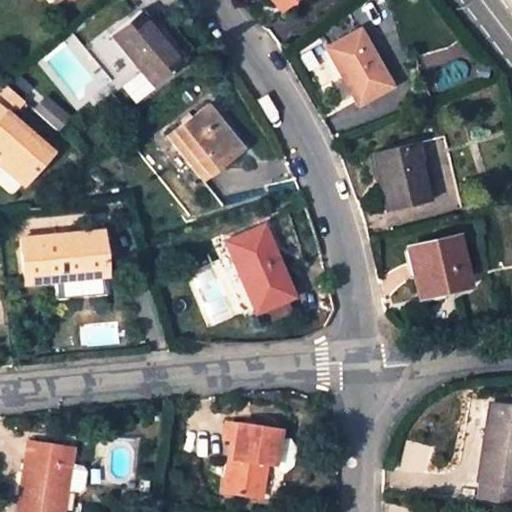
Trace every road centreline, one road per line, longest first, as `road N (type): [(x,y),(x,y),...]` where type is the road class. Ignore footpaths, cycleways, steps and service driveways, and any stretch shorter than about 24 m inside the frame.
road 1 (residential): [(205,0),(272,84),(306,154),(332,223),(352,362)]
road 2 (unclassified): [(0,397),(352,362)]
road 3 (unclassified): [(352,362),(511,348)]
road 4 (residential): [(355,511),(352,362)]
